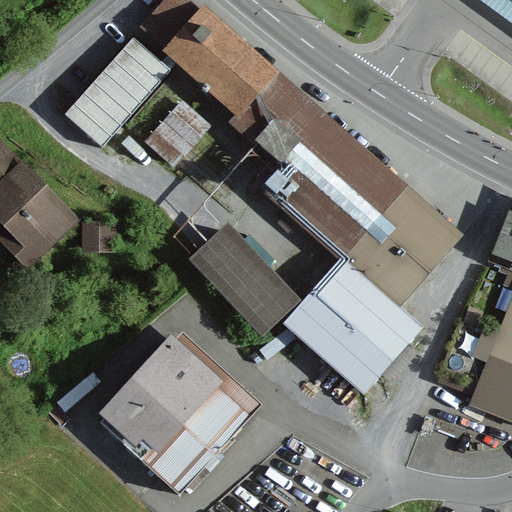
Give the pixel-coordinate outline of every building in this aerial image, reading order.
[(174,0),(167,0),(142,28),(179,60),(206,84),(201,90),(208,96),(213,91),(238,113),(232,119),(280,162),(260,184),(343,257),(284,324),(364,395),(423,327),(399,306),(459,238),(204,12),(197,20),(174,0)] [(65,115),(102,148),(179,60),(171,53),(161,64),(133,39),(65,115)] [(182,105),(149,142),(174,164),(207,127),(182,105)] [(0,213),(19,233),(7,244),(27,264),(70,222),(0,149),(0,213)] [(511,222),(509,221),(493,255),(500,258),(497,265),(511,270),(511,222)] [(87,226),(87,249),(111,249),(111,227),(87,226)] [(194,260),(263,333),(294,304),(225,231),(194,260)] [(511,308),(501,337),(459,322),(442,369),(483,385),(485,390),(511,400),(511,308)] [(172,345),(100,423),(179,495),(251,417),(172,345)]
